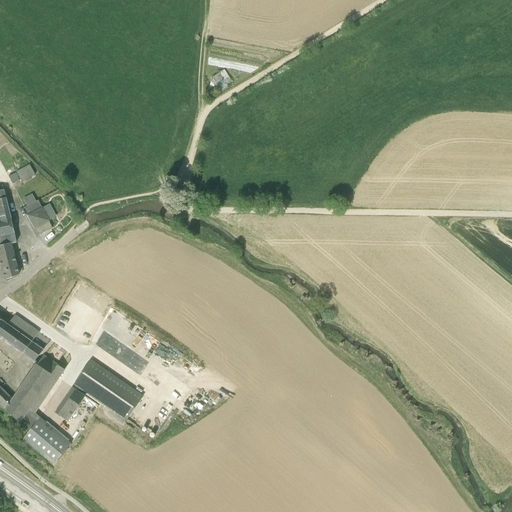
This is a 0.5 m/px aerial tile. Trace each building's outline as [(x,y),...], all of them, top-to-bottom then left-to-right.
[(230,81),(224,70),(210,78),(217,89),(230,81)] [(16,172),(21,180),(21,182),(35,175),(30,165),(16,172)] [(13,184),(21,180),(16,172),(8,176),(13,184)] [(0,220),(11,218),(7,200),(0,202),(0,220)] [(42,207),(39,201),(39,200),(36,201),(27,206),(24,208),(28,215),(27,216),(28,216),(35,229),(38,235),(52,228),(49,221),(47,219),(48,218),(43,207),(42,207)] [(0,235),(14,233),(13,225),(11,218),(0,220),(0,235)] [(0,260),(5,280),(19,275),(10,244),(16,243),(16,242),(14,233),(0,235),(0,260)] [(8,325),(0,319),(0,338),(23,354),(34,362),(44,350),(32,342),(39,333),(15,316),(14,316),(8,325)] [(0,404),(20,423),(31,409),(36,413),(65,370),(58,365),(44,355),(37,365),(36,365),(35,366),(13,398),(0,385),(0,404)] [(74,385),(126,421),(144,396),(91,359),(74,385)] [(68,421),(86,396),(76,389),(58,415),(68,421)] [(79,414),(91,398),(87,395),(69,420),(74,424),(80,415),(79,414)] [(31,409),(20,423),(28,432),(23,439),(30,445),(54,465),(71,443),(36,413),(31,409)]
